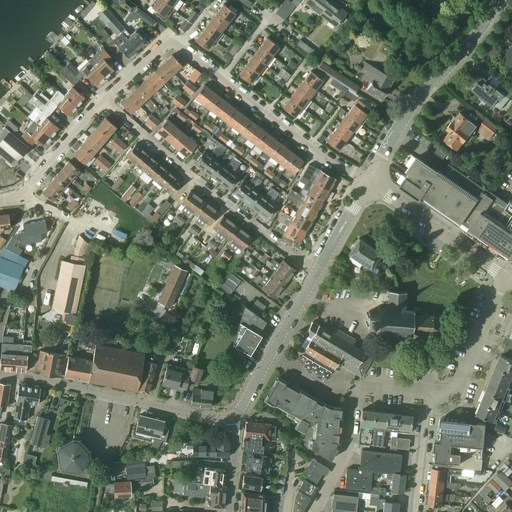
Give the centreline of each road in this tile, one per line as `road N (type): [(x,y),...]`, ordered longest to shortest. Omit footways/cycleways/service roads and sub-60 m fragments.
road 1 (residential): [(105,100),(169,41),(366,183)]
road 2 (residential): [(317,267),(194,182),(105,100)]
road 3 (tertiary): [(228,419),(0,374)]
road 4 (secondary): [(366,183),(408,109),(498,0)]
road 5 (secondary): [(228,419),(317,267)]
road 6 (residential): [(507,280),(366,183)]
road 7 (residential): [(428,390),(457,387),(507,280)]
road 8 (residential): [(313,511),(347,446),(351,387)]
road 9 (residential): [(22,194),(105,100)]
road 10 (residential): [(415,511),(428,390)]
